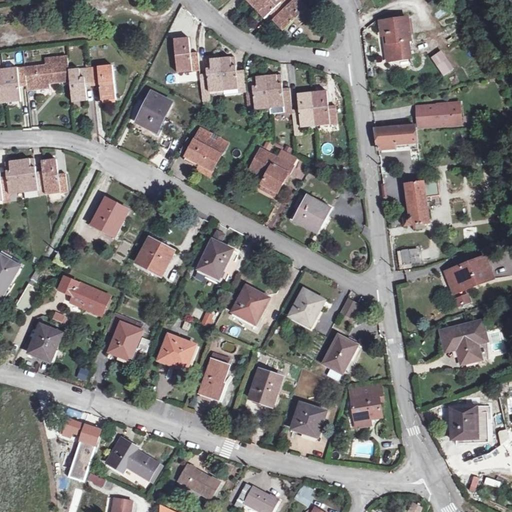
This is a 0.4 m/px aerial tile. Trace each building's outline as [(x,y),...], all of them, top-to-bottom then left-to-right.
[(245,0),(262,18),(272,9),(277,14),(271,20),(282,31),(293,22),(297,27),(312,14),(299,0),(245,0)] [(382,23),(384,37),(389,37),(390,44),(387,44),(389,57),(398,56),(398,62),(412,60),(410,41),(412,41),(410,21),(382,23)] [(192,50),(190,34),(178,36),(181,70),(202,68),(200,49),(192,50)] [(389,37),(384,37),(388,63),(398,62),(398,56),(389,57),(387,44),(390,44),(389,37)] [(209,57),(210,71),(203,71),(206,101),(213,100),(212,90),(248,86),(246,68),(240,68),(238,54),(209,57)] [(447,76),(454,71),(442,54),(435,59),(447,76)] [(0,70),(0,104),(23,102),(23,88),(30,87),(31,91),(49,90),(49,85),(73,83),(75,103),(89,102),(87,87),(101,87),(103,101),(118,99),(115,63),(72,66),(71,58),(47,59),(47,68),(0,70)] [(254,76),(255,90),(249,90),(251,109),(272,107),(286,105),(293,105),(291,86),(285,87),(283,73),(254,76)] [(160,128),(176,99),(156,88),(140,118),(160,128)] [(299,92),(300,108),(294,108),(294,111),(297,137),(305,136),(304,126),(340,122),(338,104),(331,105),(330,90),(299,92)] [(428,119),(420,119),(420,124),(420,128),(421,129),(423,129),(460,126),(459,116),(466,115),(465,104),(446,105),(446,108),(441,108),(441,107),(430,108),(430,114),(428,114),(428,119)] [(286,105),(272,107),(272,113),(287,112),(286,105)] [(419,108),(420,119),(428,119),(428,114),(430,114),(430,108),(419,108)] [(199,134),(210,140),(214,133),(203,127),(199,134)] [(394,130),(376,132),(378,148),(420,144),(419,135),(417,128),(394,130)] [(191,150),(199,134),(191,130),(182,145),(191,150)] [(216,170),(227,150),(210,140),(199,134),(191,150),(186,159),(193,163),(195,159),(216,170)] [(289,153),(284,161),(263,149),(252,170),(259,173),(258,177),(267,181),(264,187),(278,194),(289,173),(291,174),(296,166),(295,165),(299,158),(289,153)] [(0,166),(0,200),(5,200),(4,194),(46,189),(46,195),(68,192),(67,174),(59,175),(57,160),(42,161),(43,171),(38,171),(36,159),(6,162),(7,175),(1,176),(0,167),(0,166)] [(439,182),(425,184),(427,199),(441,197),(439,182)] [(427,199),(425,184),(408,186),(412,219),(406,220),(406,227),(431,225),(427,199)] [(327,222),(336,204),(310,190),(297,215),(317,225),(320,218),(327,222)] [(117,236),(131,211),(110,200),(96,225),(117,236)] [(218,233),(215,241),(223,245),(227,238),(218,233)] [(162,274),(174,250),(153,239),(140,263),(162,274)] [(235,250),(223,245),(215,241),(201,272),(222,281),(235,250)] [(419,266),(418,251),(403,252),(404,267),(419,266)] [(0,295),(8,282),(11,284),(21,267),(2,256),(0,259),(0,295)] [(68,267),(72,261),(65,258),(62,265),(68,267)] [(458,285),(461,293),(494,281),(486,259),(449,273),(454,286),(458,285)] [(37,285),(42,276),(36,273),(31,282),(37,285)] [(103,316),(111,296),(67,277),(61,291),(75,297),(75,296),(86,301),(83,307),(103,316)] [(0,297),(3,299),(11,284),(8,282),(0,295),(0,297)] [(258,326),(272,300),(249,288),(236,314),(258,326)] [(313,327),(327,302),(307,290),(293,316),(313,327)] [(468,292),(454,298),(459,311),(473,305),(468,292)] [(345,312),(353,317),(359,306),(350,302),(345,312)] [(65,323),(67,316),(59,313),(56,319),(65,323)] [(110,329),(120,333),(124,322),(129,324),(130,319),(116,313),(110,329)] [(211,328),(216,316),(209,313),(204,325),(211,328)] [(130,319),(129,324),(142,329),(144,324),(130,319)] [(191,331),(194,324),(185,321),(182,327),(191,331)] [(135,357),(145,331),(142,329),(129,324),(124,322),(120,333),(113,351),(123,355),(123,353),(135,357)] [(440,333),(445,350),(457,347),(461,363),(481,357),(476,341),(485,339),(479,322),(440,333)] [(52,363),(63,336),(43,326),(31,354),(52,363)] [(190,366),(198,346),(172,336),(163,359),(172,362),(174,360),(190,366)] [(349,362),(358,346),(341,337),(327,364),(345,374),(351,363),(349,362)] [(85,353),(88,347),(82,344),(79,350),(85,353)] [(217,353),(214,359),(230,365),(232,359),(217,353)] [(230,365),(214,359),(201,393),(215,399),(221,383),(225,384),(232,366),(230,365)] [(86,381),(90,370),(81,367),(77,378),(86,381)] [(274,408),(284,380),(262,372),(252,400),(274,408)] [(215,399),(222,402),(229,386),(225,384),(221,383),(215,399)] [(387,411),(385,397),(383,385),(351,388),(354,401),(358,426),(370,424),(370,426),(384,424),(382,412),(387,411)] [(317,440),(327,414),(304,405),(294,432),(317,440)] [(477,441),(476,410),(451,411),(452,442),(477,441)] [(66,429),(76,434),(80,424),(70,419),(66,429)] [(370,424),(358,426),(359,435),(371,433),(370,426),(370,424)] [(507,428),(498,430),(501,442),(509,441),(507,428)] [(135,450),(136,447),(124,439),(109,463),(122,471),(126,465),(150,481),(161,465),(153,460),(152,461),(135,450)] [(212,479),(211,480),(190,467),(181,482),(211,500),(221,484),(212,479)] [(104,486),(107,480),(93,473),(89,480),(104,486)] [(247,484),(239,500),(246,504),(261,511),(273,511),(280,500),(272,496),(271,497),(247,484)] [(131,511),(133,501),(115,498),(113,511),(131,511)] [(241,511),(246,504),(239,500),(233,511),(235,511),(241,511)]
